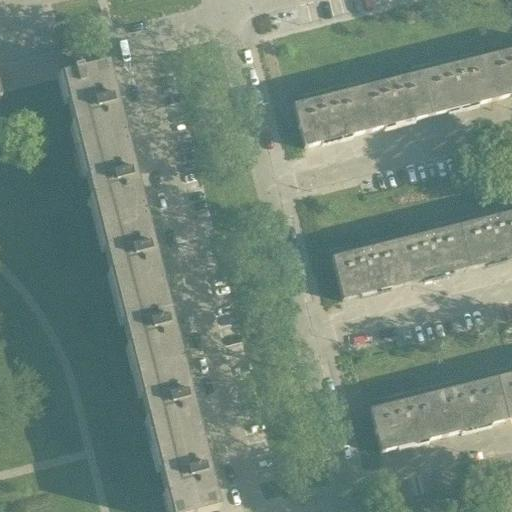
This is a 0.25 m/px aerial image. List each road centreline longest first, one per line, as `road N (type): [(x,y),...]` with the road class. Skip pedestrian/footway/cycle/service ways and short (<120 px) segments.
road 1 (residential): [(223,13),(148,34),(139,45),(257,511)]
road 2 (residential): [(269,199),(511,132)]
road 3 (residential): [(304,344),(511,290)]
road 4 (residential): [(269,199),(223,13)]
road 5 (residential): [(346,500),(511,462)]
road 6 (residential): [(346,500),(304,344)]
road 7 (residential): [(304,344),(269,199)]
